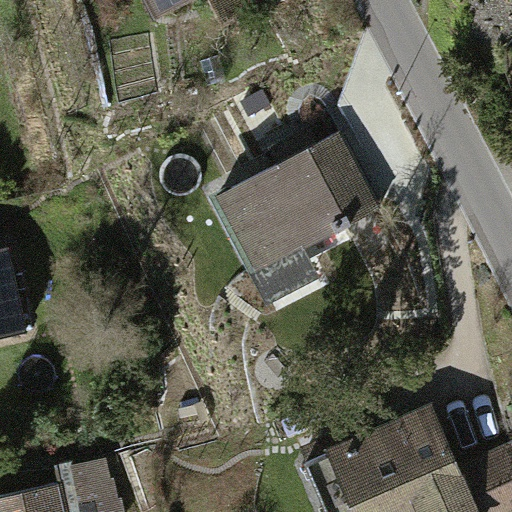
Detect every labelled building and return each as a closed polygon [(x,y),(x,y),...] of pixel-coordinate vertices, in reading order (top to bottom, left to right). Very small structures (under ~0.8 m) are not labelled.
[(139,0),(154,29),(210,0),(139,0)] [(278,163),(220,193),(257,265),(324,230),(327,236),(351,224),(350,221),(380,205),(341,130),(307,148),(299,132),(270,147),(278,163)] [(0,347),(25,342),(5,251),(0,252),(0,347)] [(259,269),(270,305),(329,287),(319,251),(259,269)] [(430,408),(306,460),(328,511),(511,511),(511,446),(457,470),(430,408)] [(68,511),(63,483),(0,496),(0,511),(68,511)]
